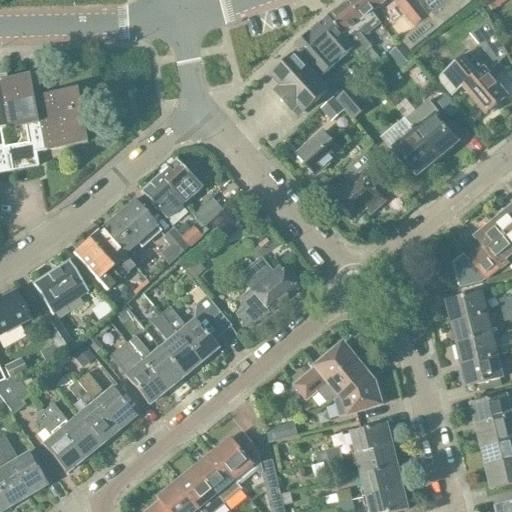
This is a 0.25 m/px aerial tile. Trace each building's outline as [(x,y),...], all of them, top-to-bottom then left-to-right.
[(367,15),(371,12),(386,0),(349,0),(347,2),(361,20),(367,15)] [(415,28),(428,17),(413,0),(400,0),(396,4),(415,28)] [(473,2),(471,0),(415,0),(429,18),(401,42),(410,52),(412,50),(413,51),(420,46),(419,45),(473,2)] [(347,2),(328,17),(351,46),(352,47),(353,47),(359,55),(369,47),(370,46),(361,36),(367,31),(379,22),(371,12),(367,15),(361,20),(347,2)] [(327,18),(295,47),(299,53),(296,56),(296,55),(296,56),(318,80),(353,49),(352,47),(351,46),(328,17),(327,18)] [(482,37),(476,42),(485,53),(499,41),(488,20),(484,23),(476,29),(482,37)] [(402,45),(391,54),(404,71),(416,61),(402,45)] [(370,68),(379,60),(369,47),(359,55),(370,68)] [(500,104),(508,98),(470,52),(438,79),(453,97),(465,87),(488,114),(491,111),(492,113),(501,105),(500,104)] [(296,56),(272,77),(281,87),(275,92),(293,112),(299,107),(304,113),(328,91),(318,80),(296,56)] [(32,103),(27,75),(0,79),(0,174),(23,170),(19,145),(3,148),(0,133),(0,131),(24,127),(24,126),(36,124),(32,103)] [(352,87),(336,100),(352,119),(368,106),(352,87)] [(19,145),(23,170),(37,167),(35,154),(85,144),(80,117),(78,118),(76,107),(78,107),(75,89),(44,95),(45,101),(32,103),(36,124),(24,126),(24,127),(0,131),(0,133),(3,148),(19,145)] [(332,100),(324,107),(334,117),(334,118),(342,110),(332,100)] [(438,113),(423,126),(419,122),(411,129),(436,159),(437,160),(458,142),(446,127),(448,125),(438,113)] [(437,160),(436,159),(411,129),(403,135),(407,139),(391,152),(401,164),(404,162),(416,176),(437,160)] [(331,143),(322,132),(297,155),(316,176),(341,154),(340,152),(350,144),(341,134),(331,143)] [(366,152),(341,173),(352,187),(339,198),(354,216),(365,206),(371,213),(383,202),(376,194),(373,191),(387,179),(378,169),(380,167),(366,152)] [(157,176),(182,204),(200,188),(175,160),(157,176)] [(175,211),(182,204),(157,176),(139,192),(163,220),(174,210),(175,211)] [(203,227),(221,211),(211,200),(193,216),(203,227)] [(123,257),(156,228),(132,201),(100,229),(123,257)] [(496,223),(494,225),(511,246),(511,207),(511,206),(497,218),(496,223)] [(505,259),(511,253),(511,246),(494,225),(492,227),(486,227),(473,238),(480,247),(467,258),(485,281),(499,269),(501,270),(509,264),(505,259)] [(220,226),(211,234),(220,244),(229,236),(220,226)] [(189,247),(200,237),(192,228),(181,238),(189,247)] [(173,229),(162,239),(168,246),(159,254),(167,263),(187,246),(173,229)] [(118,282),(133,268),(99,230),(85,242),(110,270),(108,271),(118,282)] [(118,282),(108,271),(110,270),(85,242),(72,254),(106,292),(118,282)] [(51,315),(87,292),(67,262),(31,285),(51,315)] [(259,262),(240,277),(251,291),(242,299),(241,307),(244,310),(236,316),(247,329),(295,289),(288,280),(289,276),(284,270),(280,271),(278,269),(270,276),(267,273),(268,272),(259,262)] [(0,335),(28,320),(13,294),(0,300),(0,335)] [(451,324),(490,315),(488,306),(483,307),(480,294),(446,302),(447,305),(445,308),(446,313),(449,314),(451,324)] [(502,312),(511,309),(511,297),(511,298),(500,301),(502,312)] [(200,313),(210,305),(205,298),(194,306),(200,313)] [(218,334),(219,335),(228,326),(210,305),(200,313),(202,315),(218,334)] [(184,328),(168,308),(159,316),(199,363),(212,352),(212,350),(215,347),(210,340),(218,334),(202,315),(194,322),(193,321),(184,328)] [(511,309),(502,312),(504,321),(511,319),(511,309)] [(456,346),(489,337),(487,325),(492,324),(490,315),(451,324),(452,329),(451,331),(452,336),(454,338),(456,346)] [(182,377),(199,363),(159,316),(149,324),(166,343),(159,349),(182,377)] [(59,352),(72,345),(55,320),(43,328),(59,352)] [(182,377),(159,349),(150,357),(134,337),(126,344),(165,391),(182,377)] [(461,367),(500,357),(498,347),(492,349),(489,337),(456,346),(458,351),(456,354),(457,359),(460,360),(461,367)] [(95,353),(100,348),(93,339),(87,344),(95,353)] [(165,391),(126,344),(109,358),(125,378),(124,378),(145,404),(149,401),(152,401),(165,391)] [(328,381),(355,358),(343,344),(314,368),(316,366),(328,381)] [(500,357),(461,367),(463,375),(462,377),(463,382),(466,384),(466,387),(500,380),(496,366),(502,364),(500,357)] [(358,362),(355,359),(355,358),(328,381),(316,366),(314,368),(313,369),(293,386),(306,401),(317,392),(328,405),(336,399),(354,384),(359,389),(371,378),(365,371),(365,368),(361,363),(358,362)] [(3,368),(8,379),(26,371),(20,359),(3,368)] [(93,404),(117,432),(130,422),(130,420),(133,417),(110,389),(100,398),(97,394),(100,392),(86,374),(75,383),(93,404)] [(20,402),(29,394),(15,378),(0,384),(0,399),(11,415),(23,405),(20,402)] [(374,382),(371,378),(359,389),(354,384),(336,399),(340,406),(344,404),(348,415),(381,405),(380,401),(382,398),(377,382),(374,382)] [(77,401),(85,395),(77,385),(69,391),(77,401)] [(472,407),(470,410),(471,415),(474,416),(476,427),(511,418),(511,408),(508,409),(505,396),(471,404),(472,407)] [(101,446),(117,432),(93,404),(76,417),(101,446)] [(83,460),(101,446),(76,417),(67,425),(51,406),(44,412),(83,460)] [(83,460),(44,412),(35,419),(51,438),(42,446),(64,473),(67,470),(70,470),(83,460)] [(477,431),(476,433),(477,438),(479,440),(481,448),(511,440),(511,429),(511,427),(511,418),(476,427),(477,431)] [(273,443),(298,436),(294,424),(270,430),(273,443)] [(353,456),(391,447),(389,438),(391,435),(390,430),(387,429),(386,425),(353,433),(356,447),(351,448),(353,456)] [(231,438),(211,455),(234,482),(236,484),(254,469),(258,474),(262,473),(266,491),(279,488),(272,460),(260,464),(258,457),(260,455),(243,434),(234,441),(231,438)] [(0,441),(0,455),(25,498),(40,489),(41,485),(44,484),(26,455),(16,461),(3,439),(0,441)] [(511,440),(481,448),(483,454),(481,456),(482,461),(485,463),(487,469),(511,462),(511,440)] [(363,476),(396,468),(395,461),(396,458),(395,454),(393,452),(391,447),(353,456),(355,465),(360,464),(363,476)] [(338,448),(326,452),(328,461),(341,459),(338,448)] [(0,499),(6,510),(25,498),(0,455),(0,499)] [(211,455),(194,469),(216,496),(228,487),(230,489),(236,484),(234,482),(211,455)] [(341,459),(329,461),(331,472),(344,469),(341,459)] [(511,462),(487,469),(488,477),(487,480),(488,484),(491,486),(491,489),(511,484),(511,462)] [(363,499),(402,489),(400,484),(402,481),(401,476),(398,475),(396,468),(363,476),(366,487),(361,489),(363,499)] [(198,511),(216,496),(194,469),(176,483),(198,511)] [(196,511),(198,511),(176,483),(158,499),(160,501),(146,511),(196,511)] [(402,489),(363,499),(365,507),(370,505),(371,511),(401,511),(407,511),(406,507),(408,505),(406,500),(404,498),(402,489)] [(339,504),(351,501),(349,491),(336,494),(339,504)] [(289,493),(281,495),(283,505),(283,507),(292,505),(289,493)] [(351,501),(339,504),(340,511),(351,511),(354,511),(351,501)] [(498,511),(496,511),(511,511),(511,503),(497,507),(498,511)]
